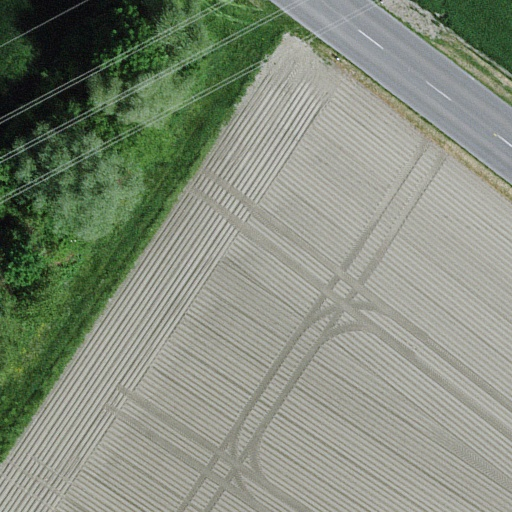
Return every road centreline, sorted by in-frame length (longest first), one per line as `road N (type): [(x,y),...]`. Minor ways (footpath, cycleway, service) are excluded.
road 1 (primary): [(511,149),(315,0)]
road 2 (track): [(0,132),(84,0)]
